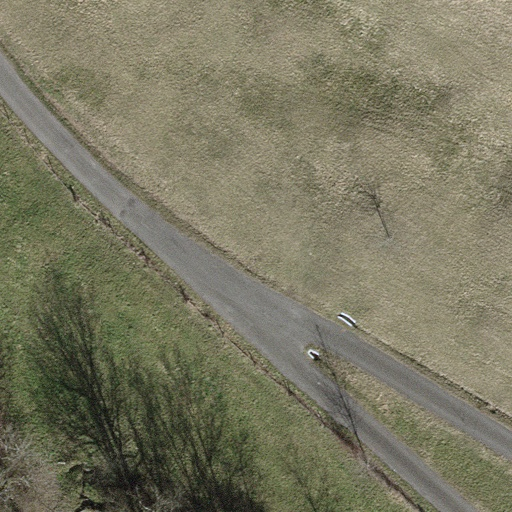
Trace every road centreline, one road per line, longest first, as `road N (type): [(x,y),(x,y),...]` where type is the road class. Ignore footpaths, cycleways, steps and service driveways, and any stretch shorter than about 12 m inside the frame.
road 1 (track): [(138,224),(511,438)]
road 2 (track): [(453,511),(138,224)]
road 3 (track): [(138,224),(0,77)]
